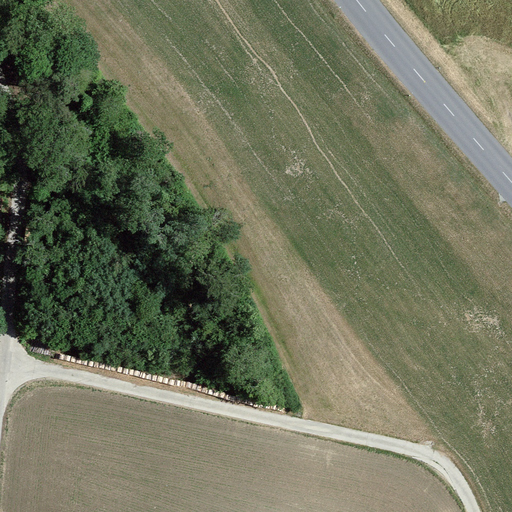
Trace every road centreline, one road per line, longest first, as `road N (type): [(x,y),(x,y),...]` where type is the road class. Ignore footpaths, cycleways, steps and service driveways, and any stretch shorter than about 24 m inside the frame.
road 1 (track): [(0,372),(419,454),(467,496),(473,511)]
road 2 (tertiary): [(363,0),(511,174)]
road 3 (track): [(0,123),(12,157),(0,331)]
